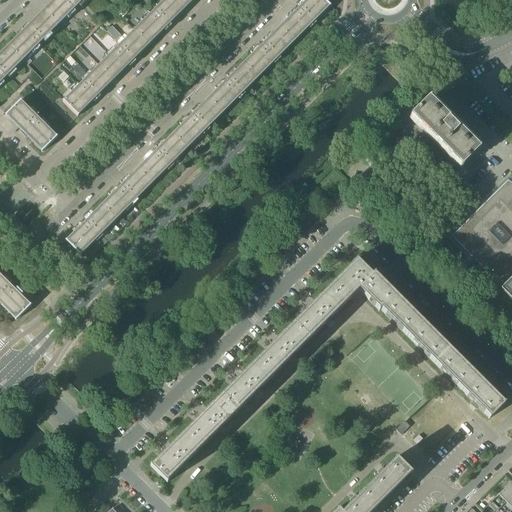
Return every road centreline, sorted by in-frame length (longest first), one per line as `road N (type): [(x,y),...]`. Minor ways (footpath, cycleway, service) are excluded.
road 1 (residential): [(117,452),(346,225),(359,226),(511,376)]
road 2 (tertiary): [(84,295),(332,51)]
road 3 (residential): [(217,0),(42,173),(75,206)]
road 4 (residential): [(75,206),(276,0)]
road 5 (residential): [(410,138),(472,200),(511,161)]
road 6 (residential): [(117,452),(97,446),(16,364)]
road 7 (residential): [(84,295),(41,253),(42,238),(75,206)]
